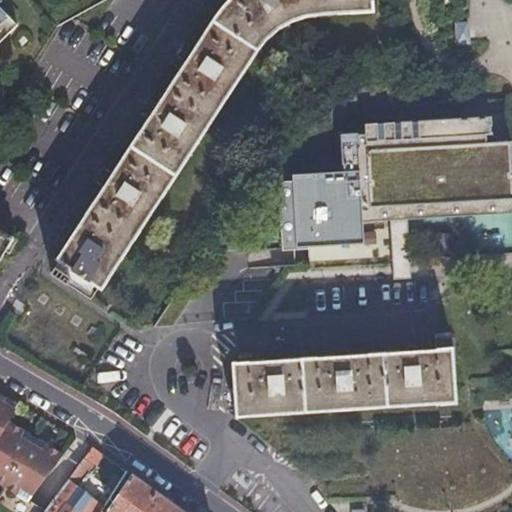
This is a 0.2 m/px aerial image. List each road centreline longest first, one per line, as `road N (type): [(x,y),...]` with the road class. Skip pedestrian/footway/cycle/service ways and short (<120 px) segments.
road 1 (residential): [(425,318),(252,333),(191,367)]
road 2 (residential): [(0,369),(190,498)]
